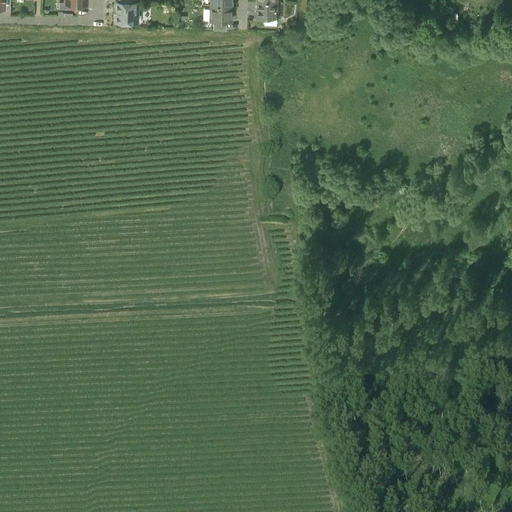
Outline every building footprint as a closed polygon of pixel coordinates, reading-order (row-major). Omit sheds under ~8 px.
[(213,0),(214,11),(210,10),(210,11),(222,12),(236,12),(236,0),(213,0)] [(288,12),(288,0),(262,0),(263,11),(288,12)] [(80,3),(64,2),(64,11),(70,11),(70,10),(80,10),(80,3)] [(20,25),(26,25),(26,33),(39,33),(39,22),(40,11),(40,7),(21,7),(20,25)] [(70,10),(70,11),(69,25),(92,25),(92,11),(80,10),(70,10)] [(222,21),(222,12),(210,11),(210,20),(216,21),(222,21)] [(0,42),(8,42),(8,28),(8,24),(0,23),(0,42)] [(268,24),(264,24),(262,26),(262,31),(263,33),(264,33),(263,38),(265,40),(275,40),(282,40),(283,25),(283,24),(268,24)] [(92,25),(69,25),(69,38),(69,39),(75,39),(91,39),(92,25)] [(236,37),(238,35),(238,29),(232,29),(216,28),(216,43),(235,43),(236,37)] [(142,52),(142,39),(140,39),(122,39),(119,39),(119,58),(127,59),(129,60),(132,60),(133,59),(145,59),(145,52),(142,52)] [(275,45),(265,45),(263,46),(263,50),(261,52),(261,56),(280,57),(280,48),(280,47),(282,47),(282,40),(275,40),(275,45)] [(237,58),(237,52),(235,50),(235,43),(216,43),(215,58),(219,58),(232,58),(237,58)] [(232,58),(219,58),(218,68),(231,68),(232,58)]
